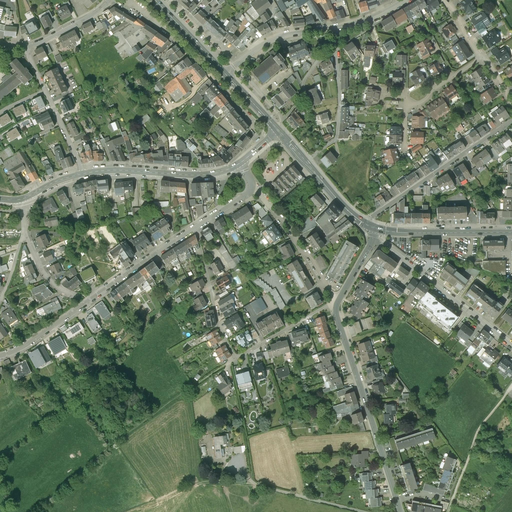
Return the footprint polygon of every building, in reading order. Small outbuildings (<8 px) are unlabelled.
[(79,0),(80,1),(87,9),(97,0),(96,0),(79,0)] [(178,0),(177,2),(190,14),(197,7),(193,3),(190,6),(185,1),(186,0),(199,0),(201,2),(202,0),(178,0)] [(254,0),(255,1),(251,4),(252,7),(258,16),(271,7),(266,0),(254,0)] [(286,0),(281,0),(277,3),(282,11),(290,7),(286,0)] [(314,16),(316,15),(320,12),(315,5),(311,0),(293,0),(298,8),(299,9),(307,3),(314,16)] [(322,2),(326,12),(333,9),(331,4),(328,0),(311,0),(315,5),(322,2)] [(368,9),(380,6),(376,0),(372,0),(370,1),(366,2),(368,9)] [(425,8),(427,7),(423,0),(419,0),(415,3),(419,11),(425,8)] [(423,0),(427,7),(429,11),(436,8),(435,7),(439,4),(437,0),(423,0)] [(476,10),(469,0),(465,0),(461,3),(459,4),(467,16),(472,13),(476,10)] [(0,20),(1,21),(3,12),(6,13),(6,14),(8,15),(8,18),(11,18),(12,12),(9,12),(10,9),(3,8),(4,3),(0,1),(0,20)] [(368,11),(368,9),(366,2),(358,4),(361,13),(368,11)] [(420,12),(419,11),(415,3),(408,6),(414,16),(416,15),(420,12)] [(206,7),(201,12),(206,17),(210,13),(209,11),(211,9),(208,5),(206,7)] [(408,6),(402,10),(408,19),(414,16),(408,6)] [(66,7),(57,12),(61,21),(71,15),(66,7)] [(259,17),(258,16),(252,7),(242,16),(245,18),(251,25),(259,17)] [(116,16),(121,19),(123,14),(114,8),(109,11),(114,18),(116,16)] [(300,12),(299,9),(298,8),(290,12),(291,16),(300,12)] [(279,19),(281,21),(285,19),(279,9),(275,11),(273,17),(275,21),(279,19)] [(333,9),(326,12),(330,20),(336,17),(335,13),(333,9)] [(342,10),(335,13),(336,17),(337,20),(345,17),(342,10)] [(402,10),(391,17),(397,26),(408,19),(402,10)] [(107,22),(114,18),(109,11),(103,15),(107,21),(107,22)] [(194,17),(203,26),(207,22),(204,19),(206,17),(201,12),(199,13),(194,17)] [(320,12),(316,15),(321,23),(326,20),(320,12)] [(233,22),(235,23),(237,21),(239,18),(242,15),(240,13),(236,18),(233,22)] [(483,13),(481,13),(471,20),(471,21),(479,35),(480,34),(486,30),(485,28),(490,25),(490,24),(483,13)] [(123,21),(125,21),(128,16),(123,14),(121,19),(119,21),(121,23),(123,21)] [(266,14),(260,18),(264,24),(270,19),(266,14)] [(39,20),(44,29),(52,25),(49,20),(47,16),(39,20)] [(136,21),(128,16),(125,21),(126,22),(131,25),(132,24),(136,21)] [(304,19),(307,27),(315,24),(311,16),(304,19)] [(386,32),(397,26),(391,17),(381,23),(386,32)] [(203,26),(212,34),(218,27),(209,19),(207,22),(203,26)] [(290,27),(285,19),(281,21),(285,28),(290,27)] [(136,21),(132,24),(135,26),(144,29),(146,26),(137,20),(136,21)] [(231,20),(223,32),(227,35),(228,34),(233,26),(235,23),(233,22),(231,20)] [(34,21),(24,26),(28,32),(29,36),(39,30),(34,21)] [(272,21),(266,24),(271,33),(276,30),(272,21)] [(100,22),(95,25),(98,30),(103,28),(105,31),(108,30),(107,28),(104,23),(104,22),(101,24),(100,22)] [(113,30),(115,34),(119,31),(119,32),(131,25),(126,22),(113,30)] [(90,23),(81,28),(84,35),(94,30),(90,23)] [(125,41),(132,50),(137,46),(136,44),(147,37),(143,34),(142,31),(144,29),(135,26),(132,24),(131,25),(119,32),(125,41)] [(262,37),(271,33),(266,24),(256,30),(262,37)] [(242,34),(237,39),(232,45),(236,48),(245,36),(248,38),(255,30),(251,25),(242,34)] [(441,30),(446,38),(456,32),(453,27),(452,28),(450,25),(441,30)] [(147,37),(152,41),(158,34),(146,26),(144,29),(142,31),(143,34),(147,37)] [(233,26),(228,34),(233,35),(237,29),(233,26)] [(414,31),(412,26),(406,29),(409,34),(414,31)] [(17,29),(12,28),(5,27),(4,32),(4,37),(16,38),(17,29)] [(223,32),(218,27),(212,34),(220,42),(224,37),(227,35),(223,32)] [(482,38),(489,48),(500,41),(495,34),(496,34),(494,30),(488,34),(482,38)] [(75,31),(69,34),(74,43),(79,40),(76,34),(75,31)] [(128,56),(134,52),(132,50),(125,41),(119,32),(119,31),(115,34),(113,35),(119,43),(114,47),(120,55),(125,51),(128,56)] [(69,34),(64,37),(69,46),(74,43),(69,34)] [(168,41),(158,34),(152,41),(151,41),(161,49),(168,41)] [(237,39),(233,35),(228,34),(227,35),(224,37),(232,45),(237,39)] [(64,48),(69,46),(64,37),(59,39),(61,43),(63,48),(64,48)] [(416,46),(419,51),(430,45),(427,40),(416,46)] [(451,48),(456,55),(467,48),(462,41),(460,43),(454,46),(451,48)] [(304,43),(294,47),(299,60),(309,56),(306,49),(304,43)] [(352,43),(343,49),(353,62),(355,60),(352,56),(355,54),(356,55),(359,53),(352,43)] [(140,51),(144,54),(147,50),(152,54),(156,48),(149,44),(147,46),(144,49),(142,50),(141,51),(140,51)] [(433,51),(430,45),(419,51),(422,57),(429,53),(433,51)] [(141,51),(137,46),(132,50),(134,52),(135,54),(140,51),(141,51)] [(166,52),(170,57),(179,50),(175,46),(166,52)] [(366,46),(365,57),(373,57),(374,48),(374,47),(366,46)] [(292,62),(299,60),(294,47),(287,50),(292,62)] [(389,47),(381,47),(381,54),(381,55),(389,56),(389,47)] [(47,57),(43,48),(34,52),(36,56),(39,61),(47,57)] [(310,59),(314,57),(310,48),(306,49),(309,56),(310,59)] [(471,55),(467,48),(456,55),(461,62),(465,60),(471,55)] [(497,48),(491,52),(495,58),(495,57),(500,64),(509,58),(506,52),(505,53),(502,49),(499,52),(497,48)] [(146,61),(151,55),(152,54),(147,50),(144,54),(142,56),(141,57),(144,59),(146,61)] [(183,56),(179,50),(170,57),(167,59),(171,64),(173,62),(174,63),(183,56)] [(271,56),(252,72),(262,85),(281,69),(283,71),(287,67),(283,63),(284,62),(278,55),(277,56),(273,51),(269,54),(271,56)] [(55,57),(58,64),(63,61),(60,55),(55,57)] [(157,63),(151,55),(146,61),(151,68),(157,63)] [(397,56),(397,66),(405,66),(406,56),(397,56)] [(373,57),(365,57),(364,62),(364,72),(368,72),(369,63),(372,63),(372,62),(373,59),(373,57)] [(187,59),(178,65),(184,73),(188,70),(192,67),(187,59)] [(0,101),(22,83),(24,86),(33,79),(27,73),(28,72),(26,69),(25,70),(16,60),(10,65),(16,73),(0,86),(0,101)] [(327,75),(334,70),(329,60),(321,65),(327,75)] [(428,68),(433,77),(442,71),(441,69),(442,68),(440,65),(438,61),(435,63),(436,64),(428,68)] [(302,68),(305,75),(311,66),(306,62),(302,68)] [(192,67),(188,70),(191,74),(193,77),(191,79),(196,85),(206,76),(195,64),(192,67)] [(179,76),(184,73),(178,65),(174,69),(179,76)] [(57,69),(45,75),(55,97),(67,92),(57,69)] [(470,75),(474,82),(484,76),(480,69),(472,74),(470,75)] [(164,89),(170,95),(178,88),(184,96),(188,93),(180,81),(184,78),(191,74),(188,70),(184,73),(179,76),(175,80),(170,83),(164,89)] [(411,77),(415,85),(424,80),(422,75),(419,70),(412,74),(414,76),(411,77)] [(169,73),(158,82),(164,89),(170,83),(175,80),(169,73)] [(0,80),(3,83),(10,77),(7,74),(0,80)] [(390,78),(390,79),(393,79),(393,82),(398,82),(398,84),(401,84),(401,83),(402,83),(402,79),(402,74),(390,74),(390,78)] [(488,83),(484,76),(474,82),(479,89),(482,87),(488,83)] [(192,90),(184,78),(180,81),(188,93),(192,90)] [(209,80),(200,88),(201,90),(206,86),(209,89),(213,85),(211,83),(210,81),(209,80)] [(280,89),(282,92),(288,99),(289,100),(296,94),(289,85),(290,84),(287,80),(281,85),(283,87),(280,89)] [(161,93),(164,89),(158,82),(155,84),(161,93)] [(211,102),(212,101),(221,94),(213,85),(209,89),(205,93),(207,95),(206,96),(211,102)] [(201,90),(198,94),(201,97),(205,93),(209,89),(206,86),(201,90)] [(451,86),(443,91),(449,100),(457,95),(451,86)] [(176,103),(184,96),(178,88),(170,95),(176,103)] [(315,88),(307,92),(310,100),(313,106),(321,103),(315,91),(316,91),(315,88)] [(485,93),(480,96),(485,104),(490,100),(497,96),(491,89),(485,93)] [(282,92),(277,96),(284,103),(288,99),(282,92)] [(202,98),(201,97),(198,94),(191,100),(196,105),(202,98)] [(217,106),(220,110),(228,103),(221,94),(212,101),(217,106)] [(276,95),(271,100),(274,103),(273,105),(275,106),(276,105),(279,109),(284,104),(284,103),(277,96),(276,95)] [(34,100),(36,105),(43,102),(41,97),(34,100)] [(441,98),(434,103),(441,114),(448,109),(444,103),(441,98)] [(68,99),(59,103),(64,114),(73,110),(68,99)] [(46,107),(43,102),(36,105),(38,111),(46,107)] [(234,110),(228,103),(220,110),(226,116),(234,110)] [(441,114),(434,103),(426,108),(428,110),(432,116),(434,118),(441,114)] [(13,110),(16,118),(26,114),(24,109),(23,106),(13,110)] [(217,113),(220,110),(217,106),(209,113),(213,117),(214,116),(217,113)] [(495,121),(493,123),(495,127),(496,128),(501,124),(500,123),(509,117),(502,106),(490,114),(495,121)] [(207,123),(213,117),(209,113),(206,109),(199,115),(207,123)] [(236,113),(234,110),(226,116),(225,118),(241,136),(249,129),(247,125),(242,119),(236,113)] [(419,113),(421,118),(424,118),(425,118),(426,119),(428,117),(424,110),(419,113)] [(291,115),(291,116),(286,120),(294,129),(299,125),(302,122),(296,115),(293,112),(291,115)] [(41,123),(51,119),(48,114),(35,119),(38,125),(41,123)] [(327,114),(320,116),(322,124),(322,125),(329,123),(327,114)] [(0,119),(0,123),(2,127),(11,122),(9,118),(7,115),(0,119)] [(146,115),(138,122),(142,127),(150,120),(146,115)] [(412,118),(412,128),(424,128),(424,122),(425,122),(426,121),(426,119),(425,118),(424,118),(421,118),(412,118)] [(51,119),(41,123),(45,131),(49,129),(54,126),(51,119)] [(72,122),(66,125),(72,138),(73,137),(79,135),(72,122)] [(117,122),(109,126),(112,133),(119,130),(117,122)] [(349,124),(347,124),(340,123),(339,132),(345,133),(345,131),(348,131),(361,131),(362,129),(348,128),(349,124)] [(454,128),(457,133),(463,129),(459,124),(454,128)] [(489,132),(489,131),(485,125),(484,124),(480,127),(485,135),(489,132)] [(217,126),(213,130),(225,139),(228,135),(217,126)] [(480,127),(475,131),(480,138),(485,135),(480,127)] [(7,135),(11,142),(20,136),(16,129),(14,131),(7,135)] [(348,139),(348,134),(348,131),(345,131),(345,133),(339,132),(339,140),(348,139)] [(361,140),(361,131),(348,131),(348,134),(352,135),(352,140),(361,140)] [(475,131),(468,135),(473,143),(480,138),(475,131)] [(164,143),(167,141),(167,140),(160,132),(150,137),(153,142),(161,137),(164,143)] [(72,138),(75,142),(86,137),(84,134),(74,139),(73,137),(72,138)] [(410,134),(410,144),(422,144),(422,134),(421,134),(410,134)] [(510,150),(508,147),(511,144),(511,141),(510,140),(506,134),(498,141),(505,149),(507,152),(510,150)] [(402,144),(402,135),(390,135),(390,143),(395,143),(402,144)] [(470,145),(473,143),(468,135),(465,137),(470,145)] [(131,163),(139,163),(139,160),(137,153),(136,151),(132,152),(132,151),(127,137),(123,138),(125,144),(127,152),(128,152),(129,156),(129,155),(131,163)] [(235,147),(241,152),(243,151),(251,140),(247,137),(242,143),(239,141),(235,147)] [(117,140),(119,146),(125,144),(123,138),(117,140)] [(323,142),(322,138),(319,140),(315,142),(318,147),(322,145),(321,143),(323,142)] [(113,162),(119,162),(115,151),(117,151),(120,150),(121,149),(119,146),(117,140),(106,145),(113,162)] [(183,144),(189,150),(192,154),(196,149),(187,140),(183,144)] [(181,141),(176,142),(177,152),(189,150),(183,144),(181,141)] [(205,144),(208,148),(210,147),(212,150),(215,148),(208,141),(205,144)] [(459,142),(453,146),(458,153),(465,148),(461,142),(460,141),(459,142)] [(497,155),(505,149),(498,141),(491,146),(492,148),(497,155)] [(411,150),(413,153),(421,148),(419,145),(411,150)] [(234,159),(241,152),(235,147),(233,146),(227,152),(233,158),(234,159)] [(448,160),(458,153),(453,146),(443,153),(448,160)] [(9,147),(4,149),(9,157),(13,154),(9,147)] [(492,148),(489,150),(496,159),(499,157),(497,155),(492,148)] [(139,163),(145,164),(143,155),(142,149),(137,150),(138,153),(137,153),(139,160),(139,163)] [(384,152),(386,157),(397,154),(395,149),(384,152)] [(16,154),(16,155),(22,165),(25,170),(33,183),(39,179),(22,150),(16,154)] [(64,159),(60,150),(54,153),(56,159),(55,159),(57,163),(64,161),(64,159)] [(120,162),(125,163),(120,150),(117,151),(118,155),(117,155),(120,162)] [(485,150),(477,156),(483,165),(491,159),(487,153),(485,150)] [(493,161),(496,159),(489,150),(487,153),(491,159),(493,161)] [(154,165),(169,166),(168,159),(163,159),(162,151),(158,152),(152,154),(153,159),(154,165)] [(226,165),(233,158),(227,152),(226,151),(223,154),(222,153),(220,155),(222,157),(220,159),(226,165)] [(98,154),(98,152),(92,152),(93,162),(102,161),(102,154),(98,154)] [(330,152),(321,159),(327,167),(336,160),(330,152)] [(145,164),(154,165),(153,159),(150,159),(150,154),(143,155),(145,164)] [(398,160),(397,154),(386,157),(387,163),(398,160)] [(4,162),(9,173),(22,165),(16,155),(4,162)] [(426,164),(431,172),(438,167),(431,158),(430,155),(429,156),(423,160),(426,164)] [(477,169),(483,165),(477,156),(471,161),(476,167),(477,169)] [(69,157),(64,159),(64,161),(67,169),(73,167),(69,157)] [(199,170),(216,168),(211,160),(201,161),(201,158),(197,158),(199,170)] [(216,168),(226,165),(220,159),(218,158),(216,159),(216,158),(211,160),(216,168)] [(420,168),(417,170),(422,178),(425,176),(431,172),(426,164),(420,168)] [(25,170),(22,165),(9,173),(14,181),(19,178),(17,175),(25,170)] [(44,168),(48,176),(53,173),(50,165),(44,168)] [(463,165),(458,168),(465,179),(469,177),(470,176),(468,173),(463,165)] [(293,166),(272,184),(274,188),(273,189),(278,194),(281,198),(299,182),(303,178),(293,166)] [(460,183),(465,179),(458,168),(453,171),(457,178),(460,183)] [(414,172),(405,178),(410,186),(419,180),(422,178),(417,170),(414,172)] [(441,192),(445,189),(446,190),(450,188),(450,189),(455,187),(447,175),(435,182),(438,187),(441,192)] [(25,188),(19,178),(14,181),(10,183),(16,193),(25,188)] [(394,185),(392,187),(397,195),(399,193),(410,186),(405,178),(394,185)] [(107,180),(96,182),(98,190),(98,194),(108,193),(107,180)] [(90,192),(98,190),(96,182),(96,181),(89,182),(90,192)] [(84,193),(90,192),(89,182),(82,184),(84,193)] [(132,182),(123,183),(124,194),(133,193),(132,182)] [(160,192),(170,192),(170,182),(160,182),(160,192)] [(124,195),(124,194),(123,183),(114,184),(115,197),(124,195)] [(185,184),(176,183),(177,192),(184,193),(186,193),(185,184)] [(213,183),(200,184),(201,196),(202,199),(214,198),(212,188),(213,188),(213,183)] [(81,194),(84,193),(82,184),(74,186),(77,195),(81,194)] [(192,197),(201,196),(200,184),(191,184),(192,197)] [(394,197),(397,195),(392,187),(389,189),(394,197)] [(438,187),(436,188),(433,188),(433,195),(436,195),(441,192),(438,187)] [(68,199),(63,191),(57,194),(61,202),(68,199)] [(387,191),(381,195),(385,203),(391,199),(387,191)] [(178,199),(173,199),(174,206),(182,204),(183,212),(189,211),(186,194),(184,194),(184,193),(177,192),(178,199)] [(313,196),(309,200),(318,209),(324,203),(316,194),(313,197),(313,196)] [(377,208),(385,203),(381,195),(376,198),(378,201),(376,203),(377,208)] [(51,199),(39,205),(44,213),(50,209),(52,212),(57,209),(51,199)] [(70,203),(68,199),(61,202),(64,207),(70,203)] [(333,205),(324,213),(330,219),(331,218),(334,221),(338,217),(341,213),(337,209),(333,205)] [(253,206),(248,209),(251,214),(256,211),(253,206)] [(246,207),(241,211),(247,220),(252,217),(251,214),(248,209),(246,207)] [(458,208),(451,208),(452,220),(466,219),(466,208),(462,208),(462,207),(458,208)] [(437,220),(452,220),(451,208),(445,208),(440,208),(437,209),(437,220)] [(241,211),(236,214),(242,223),(247,220),(241,211)] [(319,226),(324,222),(328,219),(329,220),(330,219),(324,213),(315,222),(319,226)] [(237,226),(242,223),(236,214),(231,217),(232,219),(237,226)] [(393,223),(404,223),(404,214),(400,214),(395,214),(393,214),(393,217),(393,223)] [(267,226),(271,223),(273,222),(267,215),(261,220),(266,227),(267,226)] [(410,223),(422,224),(422,215),(419,215),(415,215),(410,215),(410,223)] [(337,224),(333,226),(336,230),(347,222),(343,218),(341,220),(337,224)] [(165,219),(156,225),(164,237),(171,231),(169,229),(171,228),(165,219)] [(222,219),(213,224),(221,235),(229,230),(222,219)] [(334,231),(336,230),(333,226),(329,220),(328,219),(324,222),(319,226),(327,236),(334,231)] [(336,230),(334,231),(338,235),(352,225),(348,221),(347,222),(336,230)] [(269,227),(261,233),(270,246),(282,236),(273,224),(272,225),(271,223),(267,226),(269,227)] [(157,241),(164,237),(156,225),(149,230),(153,235),(156,240),(157,241)] [(208,227),(202,231),(207,239),(211,236),(211,235),(213,234),(208,227)] [(340,238),(338,235),(334,231),(327,236),(326,237),(330,241),(332,244),(340,238)] [(315,252),(324,246),(315,233),(306,239),(315,252)] [(44,235),(35,240),(39,249),(45,246),(48,244),(44,235)] [(143,236),(138,239),(145,249),(151,245),(146,238),(144,235),(143,236)] [(195,235),(188,240),(191,246),(192,246),(192,247),(195,246),(194,245),(197,243),(195,235)] [(140,252),(145,249),(138,239),(133,242),(135,246),(140,252)] [(347,241),(328,276),(338,282),(358,247),(347,241)] [(422,251),(431,251),(431,241),(422,241),(422,251)] [(503,241),(483,241),(483,252),(487,252),(503,252),(503,241)] [(126,242),(120,246),(124,252),(129,259),(135,255),(126,242)] [(185,250),(187,249),(184,242),(173,250),(176,256),(179,254),(180,255),(182,254),(181,253),(185,250)] [(281,256),(283,260),(294,254),(288,243),(284,246),(280,248),(284,255),(281,256)] [(232,269),(237,266),(232,259),(223,244),(216,249),(220,255),(222,254),(232,269)] [(107,249),(110,253),(116,249),(113,245),(107,249)] [(114,259),(120,255),(124,252),(120,246),(116,249),(110,253),(114,259)] [(381,266),(382,266),(389,256),(379,249),(377,250),(371,258),(375,262),(380,265),(381,266)] [(177,257),(176,256),(173,250),(160,257),(165,265),(177,257)] [(50,252),(43,255),(46,263),(48,262),(48,261),(53,259),(50,252)] [(129,259),(124,252),(120,255),(124,262),(129,259)] [(321,270),(328,267),(321,255),(315,258),(321,270)] [(236,256),(232,259),(237,266),(241,264),(236,256)] [(398,263),(389,256),(382,266),(386,269),(391,273),(398,263)] [(132,264),(129,259),(124,262),(122,264),(125,269),(132,264)] [(218,260),(210,264),(216,274),(224,270),(218,260)] [(287,266),(295,280),(305,274),(297,260),(287,266)] [(505,261),(487,261),(483,261),(483,270),(498,275),(505,275),(505,261)] [(153,262),(145,268),(151,276),(159,270),(155,265),(153,262)] [(161,262),(155,265),(159,270),(164,267),(161,262)] [(24,267),(27,276),(35,273),(31,264),(24,267)] [(58,264),(49,267),(53,276),(55,275),(62,272),(58,264)] [(370,271),(375,275),(380,268),(378,267),(374,264),(369,270),(370,271)] [(441,277),(450,284),(458,274),(446,264),(443,268),(444,268),(442,272),(444,273),(441,277)] [(379,278),(386,269),(382,266),(381,266),(380,268),(375,275),(376,275),(379,278)] [(467,266),(464,270),(468,274),(470,272),(475,276),(479,270),(467,266)] [(74,267),(68,270),(71,274),(72,274),(73,276),(78,274),(74,267)] [(400,267),(393,278),(395,280),(398,275),(404,280),(409,274),(400,267)] [(154,281),(151,276),(145,268),(140,272),(149,285),(155,281),(154,281)] [(96,278),(91,270),(82,274),(88,286),(94,283),(92,279),(96,278)] [(372,280),(376,275),(375,275),(370,271),(367,276),(372,280)] [(140,272),(134,276),(142,287),(143,289),(149,285),(140,272)] [(37,278),(35,273),(27,276),(30,281),(35,279),(37,278)] [(313,288),(305,274),(295,280),(303,294),(313,288)] [(468,282),(458,274),(450,284),(460,292),(468,282)] [(134,276),(125,283),(133,294),(135,292),(134,290),(138,287),(141,291),(143,289),(142,287),(134,276)] [(257,276),(251,279),(267,293),(270,292),(279,309),(285,306),(275,288),(272,290),(270,287),(269,287),(268,285),(266,285),(265,283),(264,283),(262,280),(261,281),(260,278),(259,279),(257,276)] [(67,280),(62,284),(65,287),(72,292),(82,284),(76,277),(69,283),(67,280)] [(215,283),(218,287),(227,281),(225,277),(222,279),(215,283)] [(405,287),(412,292),(420,282),(413,277),(405,287)] [(202,278),(189,285),(192,291),(195,290),(196,293),(200,291),(203,289),(202,286),(205,284),(202,278)] [(353,295),(356,297),(364,301),(373,286),(361,280),(353,295)] [(421,299),(425,294),(430,287),(421,280),(420,282),(412,292),(421,299)] [(229,285),(227,281),(218,287),(220,290),(221,290),(225,288),(229,285)] [(392,282),(388,287),(400,296),(404,291),(392,282)] [(130,296),(133,294),(125,283),(116,289),(122,298),(128,293),(129,294),(130,296)] [(31,289),(33,294),(40,301),(45,297),(46,298),(49,295),(50,296),(53,293),(48,288),(49,288),(48,287),(47,287),(43,284),(31,289)] [(465,296),(474,303),(483,292),(473,285),(465,296)] [(219,295),(221,298),(228,294),(225,288),(221,290),(223,294),(219,295)] [(124,301),(122,298),(116,289),(110,294),(114,300),(115,302),(119,299),(121,303),(124,301)] [(306,298),(312,309),(322,303),(316,292),(312,295),(306,298)] [(435,317),(444,305),(435,298),(436,297),(433,295),(428,292),(423,299),(425,300),(420,306),(435,317)] [(495,302),(483,292),(474,303),(487,313),(495,302)] [(193,305),(195,310),(207,304),(202,294),(198,296),(193,299),(196,304),(193,305)] [(218,301),(221,307),(230,302),(233,301),(230,294),(218,301)] [(250,303),(256,315),(267,308),(261,297),(250,303)] [(368,303),(364,301),(356,297),(347,312),(359,319),(368,303)] [(62,308),(60,303),(57,305),(55,301),(52,303),(43,307),(45,310),(47,315),(62,308)] [(107,308),(102,301),(94,307),(99,313),(103,319),(110,314),(106,308),(107,308)] [(235,311),(230,302),(221,307),(220,308),(225,317),(235,311)] [(502,307),(495,302),(487,313),(493,318),(502,307)] [(435,317),(434,318),(450,330),(459,317),(451,311),(452,310),(449,308),(449,309),(444,305),(435,317)] [(10,308),(1,314),(9,325),(17,319),(11,311),(10,308)] [(86,312),(88,316),(92,313),(94,317),(96,315),(95,314),(92,309),(86,312)] [(511,313),(508,310),(502,318),(511,325),(511,313)] [(276,312),(265,318),(272,330),(283,324),(276,312)] [(89,325),(93,332),(100,327),(96,321),(97,321),(94,317),(92,313),(88,316),(89,316),(87,318),(85,320),(87,322),(89,325)] [(237,313),(224,320),(228,328),(234,325),(237,330),(245,326),(237,313)] [(205,316),(207,327),(216,325),(214,315),(205,316)] [(316,319),(318,326),(326,324),(327,323),(324,316),(316,319)] [(365,319),(368,330),(375,328),(371,317),(365,319)] [(262,336),(272,330),(265,318),(255,324),(262,336)] [(65,331),(69,337),(79,330),(80,331),(84,329),(79,322),(69,329),(69,328),(67,329),(68,329),(67,330),(65,331)] [(358,322),(353,323),(356,334),(362,332),(358,322)] [(317,327),(320,334),(328,331),(326,324),(318,326),(317,327)] [(455,336),(460,339),(467,330),(462,327),(460,330),(455,336)] [(305,329),(299,331),(301,342),(308,340),(307,335),(305,329)] [(65,331),(64,332),(68,339),(80,331),(79,330),(69,337),(65,331)] [(206,335),(209,341),(219,335),(216,330),(211,333),(206,335)] [(472,334),(467,330),(460,339),(465,343),(467,340),(472,334)] [(480,334),(477,337),(482,341),(488,334),(483,330),(480,334)] [(236,337),(243,348),(253,342),(247,331),(236,337)] [(296,343),(301,342),(299,331),(292,333),(294,344),(296,343)] [(331,338),(328,331),(320,334),(322,341),(323,341),(331,338)] [(482,341),(485,343),(490,336),(488,334),(482,341)] [(222,340),(219,335),(209,341),(212,346),(216,343),(222,340)] [(494,339),(490,336),(485,343),(488,346),(494,339)] [(59,337),(48,343),(48,344),(51,349),(54,355),(66,348),(65,347),(61,340),(59,337)] [(87,340),(91,345),(96,342),(92,337),(87,340)] [(331,338),(323,341),(326,348),(334,345),(331,338)] [(276,344),(270,346),(271,350),(273,355),(274,355),(274,356),(286,353),(290,351),(289,347),(287,340),(281,342),(281,341),(276,342),(276,344)] [(472,343),(467,340),(465,343),(464,344),(469,348),(470,346),(472,343)] [(472,343),(470,346),(475,349),(479,343),(475,340),(472,343)] [(358,344),(361,353),(371,350),(372,349),(370,342),(369,341),(363,343),(358,344)] [(215,351),(218,356),(228,351),(225,345),(219,349),(215,351)] [(475,350),(475,349),(470,346),(469,348),(466,351),(471,355),(475,350)] [(33,354),(30,356),(36,368),(40,365),(40,364),(49,358),(43,347),(32,352),(33,354)] [(486,349),(479,357),(489,366),(498,354),(493,350),(491,353),(486,349)] [(374,358),(371,350),(361,353),(364,361),(371,359),(374,358)] [(231,356),(228,351),(218,356),(221,361),(223,360),(231,356)] [(318,357),(320,363),(330,360),(333,359),(331,353),(324,355),(318,357)] [(496,366),(511,378),(511,376),(511,364),(503,357),(496,366)] [(320,370),(321,370),(332,366),(330,360),(320,363),(318,364),(320,370)] [(26,362),(10,369),(15,379),(31,372),(26,362)] [(254,374),(255,380),(266,377),(262,362),(252,365),(255,374),(254,374)] [(366,368),(368,374),(379,370),(377,365),(372,366),(366,368)] [(290,375),(288,366),(276,369),(278,378),(290,375)] [(323,376),(325,375),(335,372),(333,366),(332,366),(321,370),(323,376)] [(380,376),(379,370),(368,374),(370,379),(376,378),(380,376)] [(235,375),(239,389),(252,386),(248,371),(235,375)] [(327,382),(328,381),(339,377),(337,371),(335,372),(325,375),(327,382)] [(218,376),(222,382),(227,379),(223,372),(218,376)] [(340,377),(339,377),(328,381),(330,387),(343,383),(340,377)] [(227,379),(222,382),(219,384),(217,386),(222,394),(231,388),(229,385),(231,384),(227,379)] [(373,385),(372,385),(375,394),(385,391),(382,382),(380,382),(373,385)] [(344,386),(343,383),(330,387),(322,390),(323,393),(344,386)] [(336,391),(338,397),(345,395),(354,392),(352,386),(336,391)] [(354,392),(345,395),(347,402),(345,403),(346,406),(357,403),(354,392)] [(360,411),(357,403),(346,406),(345,403),(332,407),(335,415),(341,414),(360,411)] [(393,423),(392,413),(395,413),(395,404),(386,404),(386,408),(387,414),(384,414),(385,423),(393,423)] [(417,407),(414,409),(420,417),(423,415),(417,407)] [(360,411),(341,414),(341,419),(352,418),(351,415),(360,412),(360,411)] [(352,418),(354,425),(357,424),(362,422),(363,422),(360,412),(351,415),(352,418)] [(365,431),(362,422),(357,424),(359,432),(365,431)] [(433,428),(426,430),(429,439),(436,437),(433,428)] [(423,441),(429,439),(426,430),(420,432),(423,441)] [(417,444),(423,441),(420,432),(414,434),(417,444)] [(411,446),(417,444),(414,434),(407,436),(411,446)] [(224,435),(213,436),(216,458),(222,457),(221,456),(224,455),(223,448),(220,448),(220,444),(227,443),(226,440),(226,435),(224,435)] [(407,436),(401,438),(404,448),(411,446),(407,436)] [(403,465),(398,450),(395,440),(394,437),(388,439),(397,467),(399,466),(403,465)] [(398,450),(404,448),(401,438),(395,440),(398,450)] [(199,444),(202,465),(208,464),(205,443),(199,444)] [(350,455),(351,468),(364,467),(364,459),(368,458),(368,451),(361,452),(362,454),(350,455)] [(447,456),(445,462),(451,465),(453,459),(447,456)] [(442,469),(445,470),(449,471),(451,465),(445,462),(442,469)] [(399,466),(401,472),(411,469),(409,463),(403,465),(399,466)] [(401,472),(403,479),(414,475),(411,469),(401,472)] [(445,470),(442,476),(449,478),(451,472),(449,471),(445,470)] [(360,482),(362,482),(372,481),(372,476),(373,476),(373,472),(366,473),(359,473),(359,478),(360,482)] [(403,479),(405,485),(416,481),(414,475),(403,479)] [(442,476),(440,482),(446,484),(449,478),(442,476)] [(363,490),(365,490),(375,489),(375,484),(376,484),(376,481),(372,481),(362,482),(363,490)] [(418,488),(416,481),(405,485),(407,491),(414,489),(418,488)] [(444,490),(446,484),(440,482),(437,488),(444,490)] [(422,490),(444,495),(445,491),(444,490),(437,488),(425,483),(422,490)] [(366,498),(368,498),(378,498),(378,492),(379,492),(379,489),(375,489),(365,490),(366,498)] [(382,497),(378,498),(368,498),(369,507),(381,506),(381,501),(382,501),(382,497)] [(410,510),(418,511),(419,502),(412,501),(411,505),(410,510)] [(418,511),(425,511),(427,503),(419,502),(418,511)] [(425,511),(432,511),(434,505),(427,503),(425,511)]
